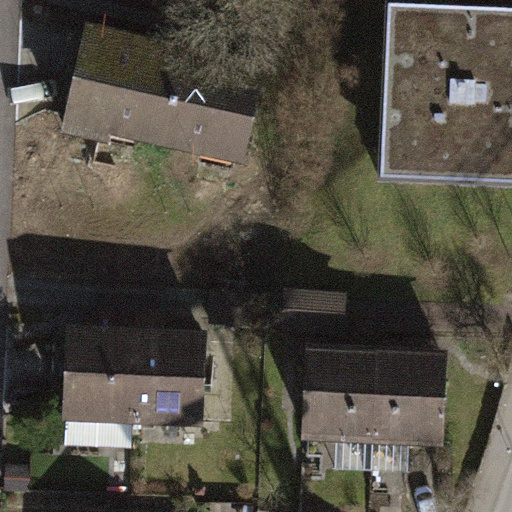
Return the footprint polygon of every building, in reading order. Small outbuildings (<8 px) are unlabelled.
[(511,14),(393,9),(386,180),(511,184),(511,14)] [(61,130),(231,173),(257,72),(87,29),(61,130)] [(262,289),(198,287),(197,320),(261,322),(262,289)] [(346,295),(282,295),(282,328),(346,328),(346,295)] [(138,335),(64,333),(61,433),(134,436),(138,335)] [(211,338),(138,335),(134,436),(208,438),(211,338)] [(380,355),(313,351),(308,439),(375,442),(380,355)] [(448,358),(380,355),(375,442),(444,445),(448,358)]
